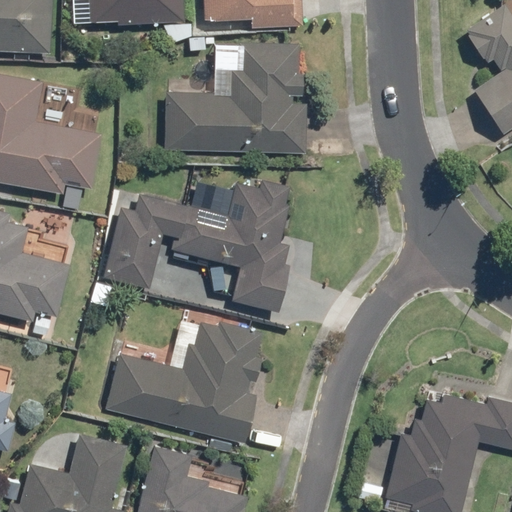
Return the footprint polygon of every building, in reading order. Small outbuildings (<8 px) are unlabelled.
[(0,0),(0,46),(53,49),(55,0),(0,0)] [(188,17),(186,0),(89,0),(90,21),(188,17)] [(204,0),(205,14),(250,12),(251,24),(306,21),(304,0),(204,0)] [(469,92),(497,134),(511,124),(511,16),(509,19),(497,2),(457,29),(489,78),(469,92)] [(168,85),(166,145),(309,149),(311,98),(302,98),(304,38),(216,35),(215,86),(168,85)] [(0,179),(66,190),(64,204),(81,207),(85,183),(96,184),(106,128),(40,116),(47,76),(0,67),(0,179)] [(120,200),(103,273),(153,284),(162,244),(241,262),(233,296),(281,307),(296,242),(283,239),(297,181),(264,173),(261,182),(238,177),(230,208),(141,187),(138,203),(120,200)] [(0,308),(32,317),(30,328),(55,334),(74,259),(26,247),(32,221),(12,216),(14,208),(0,204),(0,308)] [(116,282),(96,276),(89,301),(109,307),(116,282)] [(120,348),(106,404),(246,440),(269,353),(260,350),(266,325),(223,315),(221,321),(184,312),(171,361),(120,348)] [(0,444),(11,447),(19,416),(8,413),(15,388),(0,384),(0,444)] [(404,425),(386,493),(414,501),(412,509),(423,511),(462,511),(483,438),(511,445),(511,397),(490,391),(488,399),(432,384),(424,414),(417,412),(413,428),(404,425)] [(13,493),(8,511),(124,511),(127,505),(116,502),(133,439),(82,425),(70,468),(31,457),(21,495),(13,493)] [(158,438),(138,511),(246,511),(253,490),(212,479),(213,473),(192,468),(197,448),(158,438)]
